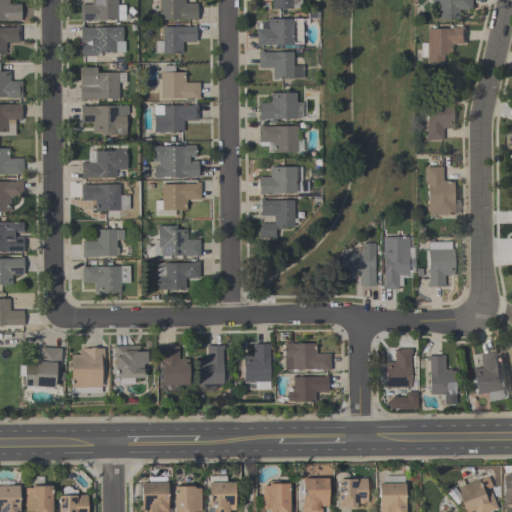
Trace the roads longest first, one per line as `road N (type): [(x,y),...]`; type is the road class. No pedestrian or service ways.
road 1 (residential): [(56,313),(419,321),(468,314),(480,297)]
road 2 (residential): [(228,0),(232,315)]
road 3 (residential): [(50,0),(56,313)]
road 4 (residential): [(480,297),(481,111),(507,0)]
road 5 (tertiary): [(360,439),(511,437)]
road 6 (residential): [(360,316),(360,439)]
